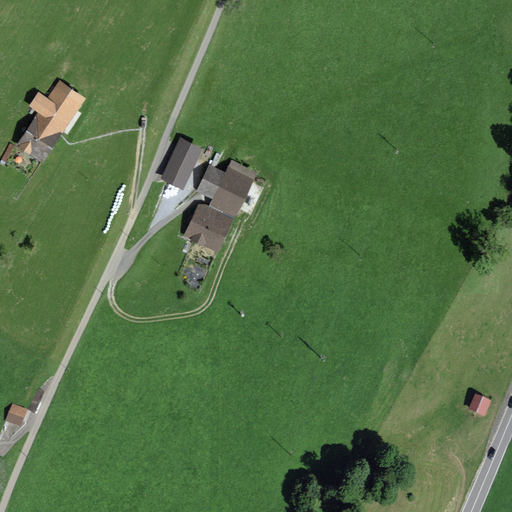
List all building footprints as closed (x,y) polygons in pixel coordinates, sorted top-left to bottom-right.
[(29,105),(39,112),(37,115),(63,132),(86,97),(60,80),(48,97),(39,91),(29,105)] [(44,162),(63,132),(37,115),(17,145),(44,162)] [(181,184),(198,148),(182,141),(165,176),(181,184)] [(252,171),(231,161),(228,167),(227,167),(224,173),(209,165),(197,190),(215,199),(234,208),(252,171)] [(214,247),(229,214),(218,209),(216,214),(198,205),(193,215),(191,214),(187,221),(190,223),(185,233),(214,247)] [(39,387),(28,410),(35,414),(46,390),(39,387)] [(485,416),(491,401),(475,394),(469,409),(485,416)] [(30,412),(13,405),(7,422),(19,427),(22,420),(26,421),(30,412)]
